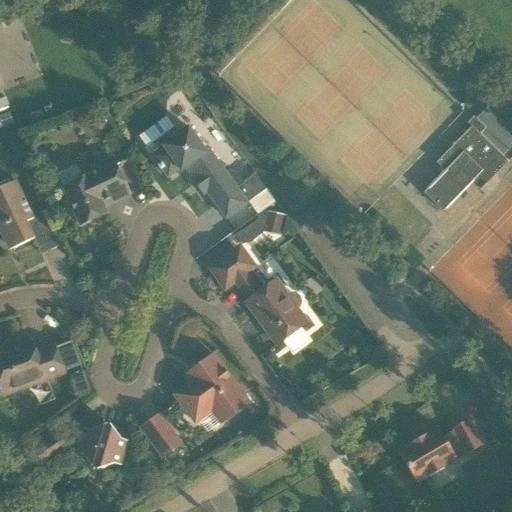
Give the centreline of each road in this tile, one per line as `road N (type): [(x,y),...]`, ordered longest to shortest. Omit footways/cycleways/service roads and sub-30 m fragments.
road 1 (residential): [(302,430),(400,369),(406,351),(403,320),(326,217)]
road 2 (residential): [(115,311),(102,389),(125,399),(145,388),(174,299)]
road 3 (residential): [(174,299),(187,229),(170,212),(147,219),(115,311)]
road 4 (residential): [(302,430),(238,338),(212,312),(174,299)]
road 5 (residential): [(164,511),(302,430)]
